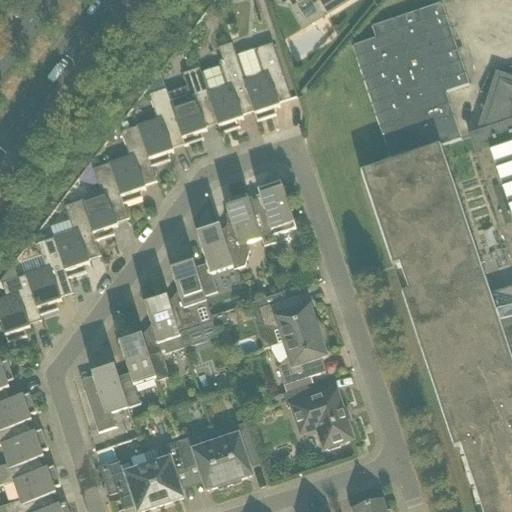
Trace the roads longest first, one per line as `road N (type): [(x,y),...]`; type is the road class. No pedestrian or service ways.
road 1 (residential): [(97,511),(53,375),(204,178),(294,146)]
road 2 (residential): [(294,146),(400,462)]
road 3 (secondary): [(0,145),(109,0)]
road 4 (residential): [(400,462),(251,511)]
